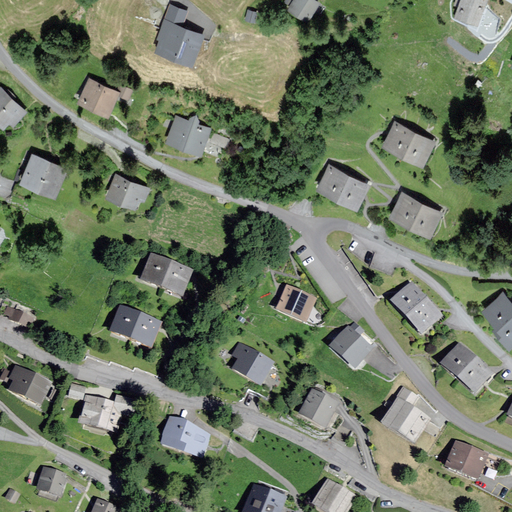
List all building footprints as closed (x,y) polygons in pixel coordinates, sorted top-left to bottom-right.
[(318,1),(316,0),(293,0),(289,8),(307,20),(318,1)] [(484,0),(460,0),(455,15),(477,23),(484,0)] [(258,11),(247,9),(244,19),(255,22),(258,11)] [(203,34),(164,19),(158,37),(160,38),(156,49),(192,63),(203,34)] [(127,99),(132,90),(120,84),(117,91),(90,77),(79,100),(107,114),(117,94),(127,99)] [(25,110),(1,87),(0,87),(0,121),(4,125),(10,118),(14,122),(25,110)] [(201,153),(209,128),(198,124),(200,119),(191,115),(189,121),(176,117),(167,141),(201,153)] [(434,140),(395,121),(383,145),(422,164),(434,140)] [(228,139),(214,134),(211,140),(225,146),(228,139)] [(66,167),(32,154),(21,181),(55,194),(66,167)] [(368,184),(329,164),(317,187),(356,207),(368,184)] [(143,201),(149,188),(116,174),(107,196),(134,207),(138,199),(143,201)] [(441,211),(402,192),(391,215),(430,235),(441,211)] [(191,274),(152,258),(143,283),(181,298),(191,274)] [(439,317),(411,287),(392,304),(421,335),(439,317)] [(314,300),(287,288),(278,311),(305,323),(314,300)] [(511,302),(503,292),(484,308),(497,324),(493,327),(509,345),(511,341),(511,302)] [(31,318),(8,308),(5,315),(11,318),(9,321),(27,328),(31,318)] [(159,326),(120,310),(111,333),(149,349),(159,326)] [(372,350),(348,329),(331,348),(355,369),(372,350)] [(272,364),(239,346),(234,357),(240,360),(234,371),(261,385),(272,364)] [(491,375),(459,347),(442,367),(475,394),(491,375)] [(50,384),(16,369),(10,381),(15,383),(11,393),(40,406),(50,384)] [(420,399),(404,389),(382,426),(415,444),(429,420),(413,411),(420,399)] [(337,406),(312,392),(300,414),(325,427),(337,406)] [(115,405),(87,398),(80,426),(116,435),(120,416),(131,419),(135,402),(116,397),(115,405)] [(209,435),(171,421),(162,445),(200,459),(209,435)] [(486,457),(456,445),(446,469),(476,481),(486,457)] [(67,476),(44,469),(38,491),(61,498),(67,476)] [(346,511),(355,498),(327,482),(314,505),(325,511),(346,511)] [(278,511),(284,499),(255,488),(245,511),(278,511)] [(19,495),(10,491),(6,500),(15,503),(19,495)] [(118,511),(119,510),(97,501),(93,511),(118,511)]
